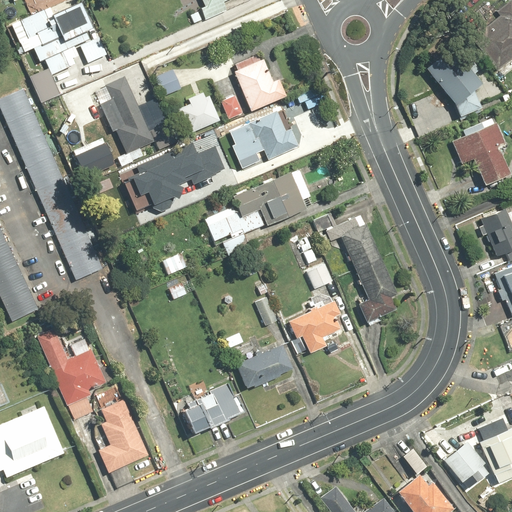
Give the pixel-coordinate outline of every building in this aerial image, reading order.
[(200,0),(205,10),(227,0),(200,0)] [(511,61),(511,0),(508,0),(497,9),(501,15),(473,37),(499,71),(511,61)] [(63,90),(55,73),(85,59),(77,43),(79,42),(88,62),(109,52),(99,31),(90,35),(88,31),(95,28),(83,2),(56,14),(65,33),(57,38),(52,29),(55,28),(46,9),(21,20),(30,39),(38,35),(42,44),(35,47),(40,60),(46,57),(50,67),(31,76),(42,99),(63,90)] [(480,81),(450,46),(423,69),(453,104),(459,118),(481,109),(472,88),(480,81)] [(239,69),(236,70),(253,110),(291,93),(284,78),(277,80),(267,57),(255,62),(252,56),(236,63),(239,69)] [(153,75),(161,93),(179,86),(172,67),(153,75)] [(129,76),(106,86),(124,125),(117,128),(127,150),(151,139),(147,130),(152,127),(129,76)] [(26,87),(0,98),(0,103),(78,279),(106,267),(26,87)] [(188,102),(176,107),(185,131),(219,118),(209,93),(204,95),(202,90),(186,96),(188,102)] [(234,92),(220,98),(227,116),(241,110),(234,92)] [(286,128),(279,110),(231,130),(236,141),(232,143),(242,167),(263,158),(260,151),(264,149),(269,162),(302,148),(292,125),(286,128)] [(497,119),(452,138),(463,164),(474,159),(485,185),(511,174),(499,144),(507,142),(497,119)] [(103,139),(73,151),(82,173),(112,161),(103,139)] [(120,174),(136,212),(151,206),(163,211),(171,207),(176,196),(180,198),(184,188),(178,185),(192,180),(193,183),(225,170),(215,147),(197,155),(193,145),(120,174)] [(234,194),(238,205),(206,217),(217,244),(226,241),(229,249),(265,235),(262,227),(267,224),(267,222),(314,204),(300,169),(234,194)] [(511,228),(503,207),(478,218),(494,256),(505,252),(508,259),(511,256),(511,228)] [(366,297),(358,300),(366,319),(395,307),(389,294),(395,292),(366,221),(357,224),(354,216),(323,228),(328,239),(340,234),(366,297)] [(39,305),(0,223),(0,289),(13,317),(39,305)] [(309,235),(295,241),(304,264),(319,257),(309,235)] [(166,274),(185,267),(179,253),(160,261),(166,274)] [(250,262),(241,266),(246,277),(255,273),(250,262)] [(322,263),(303,271),(311,290),(330,282),(322,263)] [(511,265),(495,273),(511,311),(511,265)] [(180,282),(165,287),(170,301),(185,295),(180,282)] [(266,297),(253,301),(262,325),(275,320),(266,297)] [(336,299),(290,320),(297,336),(303,333),(312,352),(329,344),(326,337),(342,329),(337,318),(343,315),(336,299)] [(38,335),(75,418),(93,410),(84,391),(108,380),(93,346),(69,357),(56,327),(38,335)] [(284,343),(238,363),(249,388),(295,368),(284,343)] [(189,405),(199,430),(247,411),(234,379),(211,388),(212,392),(200,398),(201,401),(189,405)] [(100,448),(111,471),(154,451),(128,396),(102,408),(107,420),(101,423),(110,443),(100,448)] [(0,475),(60,451),(41,405),(0,421),(0,475)] [(482,438),(476,440),(494,480),(511,472),(511,425),(507,427),(503,416),(477,427),(482,438)] [(467,442),(446,458),(464,481),(485,466),(467,442)] [(412,446),(402,454),(416,471),(425,464),(412,446)] [(427,468),(399,488),(417,511),(454,511),(458,509),(427,468)] [(356,511),(335,484),(320,496),(331,511),(386,511),(391,509),(380,494),(356,511)]
